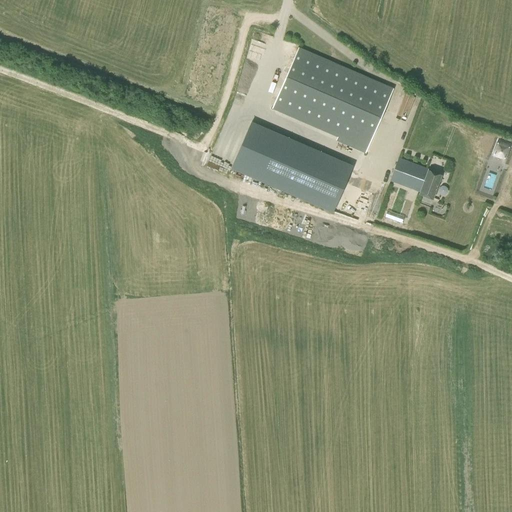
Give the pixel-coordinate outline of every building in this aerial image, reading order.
[(337,141),(365,153),(392,91),(299,51),(275,106),(292,113),(291,115),(339,136),(337,141)] [(251,123),(231,169),(332,213),(333,210),(346,182),(352,167),(251,123)] [(499,141),(492,152),(502,158),(509,148),(499,141)] [(390,181),(420,192),(419,196),(432,201),(441,177),(427,172),(427,171),(398,160),(390,181)] [(350,194),(342,211),(361,220),(368,202),(350,194)]
